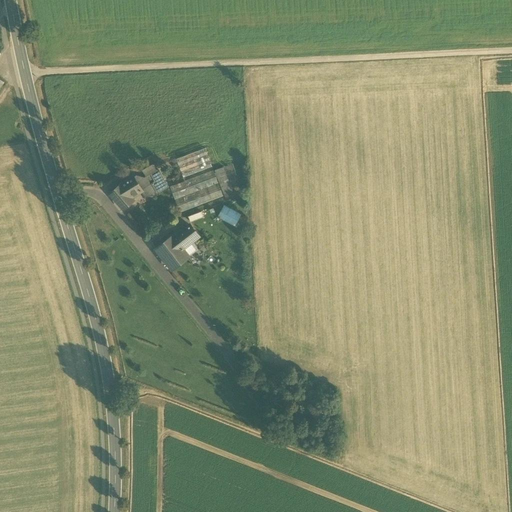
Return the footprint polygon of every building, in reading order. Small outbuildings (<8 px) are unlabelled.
[(176,159),(183,178),(212,167),(205,148),(176,159)] [(141,192),(144,198),(156,191),(156,192),(167,186),(158,170),(144,178),(136,176),(120,185),(130,197),(141,192)] [(170,187),(180,213),(223,196),(213,171),(170,187)] [(110,194),(123,209),(133,201),(130,197),(120,185),(110,194)] [(217,217),(235,225),(240,213),(223,205),(217,217)] [(190,222),(204,217),(201,212),(188,217),(190,222)] [(181,231),(190,243),(192,242),(198,236),(189,225),(181,231)] [(148,238),(159,234),(157,228),(146,233),(148,238)] [(156,249),(172,269),(188,257),(183,250),(183,249),(183,248),(190,243),(181,231),(173,238),(173,237),(156,249)] [(198,249),(192,242),(190,243),(183,248),(183,249),(183,250),(188,257),(198,249)]
